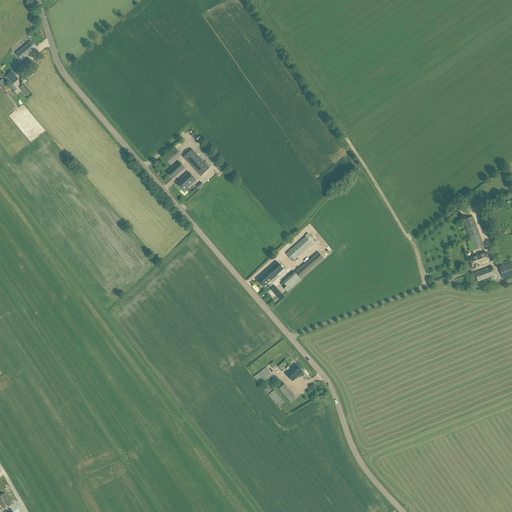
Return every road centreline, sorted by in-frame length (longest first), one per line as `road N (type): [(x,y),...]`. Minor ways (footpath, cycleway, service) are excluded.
road 1 (tertiary): [(290,337),(70,81),(37,0)]
road 2 (tertiary): [(403,511),(362,465),(332,390),(290,337)]
road 3 (unclassified): [(290,337),(453,276)]
